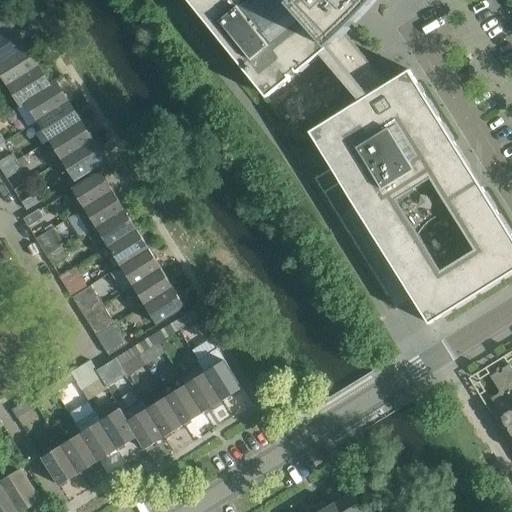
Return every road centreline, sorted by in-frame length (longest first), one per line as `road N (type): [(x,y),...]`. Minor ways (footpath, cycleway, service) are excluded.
road 1 (residential): [(511,183),(412,18),(412,0)]
road 2 (unclassified): [(188,511),(320,427)]
road 3 (residential): [(80,348),(7,224)]
road 4 (residential): [(511,311),(392,385)]
